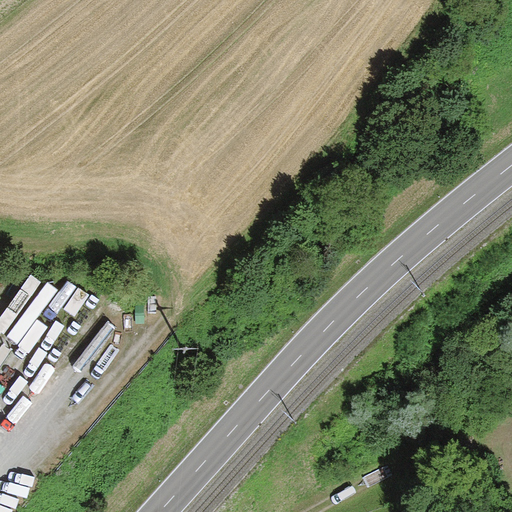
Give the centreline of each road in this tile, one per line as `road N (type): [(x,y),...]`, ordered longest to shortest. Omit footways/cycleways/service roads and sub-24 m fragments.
road 1 (primary): [(160,511),(327,326),(511,165)]
road 2 (track): [(511,415),(349,475),(296,511)]
